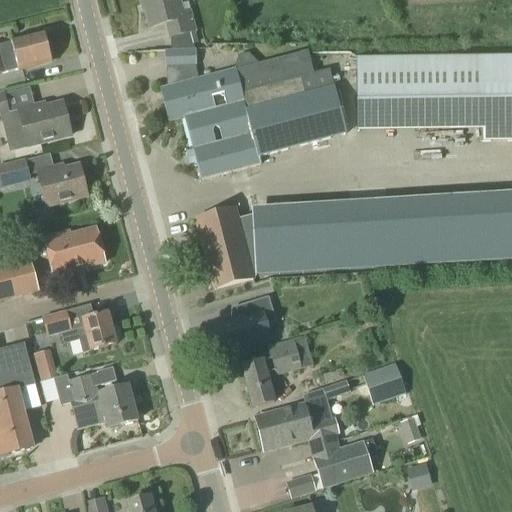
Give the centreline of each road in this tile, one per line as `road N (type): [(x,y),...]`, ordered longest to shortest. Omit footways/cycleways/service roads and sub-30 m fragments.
road 1 (tertiary): [(200,443),(85,0)]
road 2 (residential): [(0,499),(200,443)]
